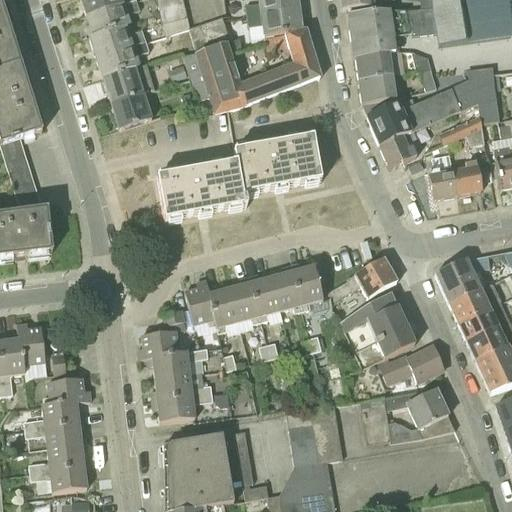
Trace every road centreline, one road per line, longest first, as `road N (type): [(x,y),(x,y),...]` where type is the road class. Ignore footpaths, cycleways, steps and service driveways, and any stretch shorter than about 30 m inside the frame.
road 1 (residential): [(391,222),(172,272),(109,340)]
road 2 (residential): [(100,289),(87,193),(27,0)]
road 3 (residential): [(511,486),(405,253)]
road 4 (residential): [(391,222),(360,157),(319,0)]
road 5 (residential): [(132,511),(109,340)]
